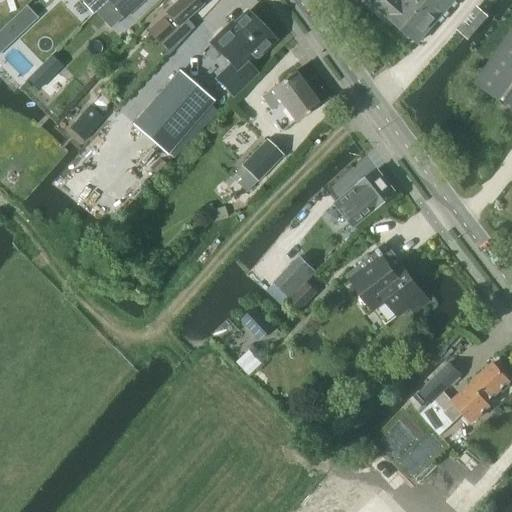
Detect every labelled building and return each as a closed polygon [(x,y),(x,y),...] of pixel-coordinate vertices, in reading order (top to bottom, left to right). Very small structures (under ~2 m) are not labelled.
[(89,0),(98,9),(107,1),(106,0),(89,0)] [(106,0),(107,1),(98,9),(97,10),(102,16),(112,7),(114,9),(120,3),(129,13),(143,0),(106,0)] [(185,0),(168,16),(179,28),(203,5),(197,0),(185,0)] [(373,0),(371,3),(388,17),(401,0),(373,0)] [(418,43),(454,0),(401,0),(388,17),(418,43)] [(0,53),(37,18),(25,6),(0,29),(0,53)] [(247,66),(273,41),(246,14),(225,34),(222,31),(210,44),(231,65),(216,80),(232,97),(255,74),(247,66)] [(160,46),(174,32),(163,21),(149,34),(160,46)] [(511,110),(511,30),(474,84),(511,110)] [(26,81),(37,92),(61,67),(50,57),(26,81)] [(179,74),(134,125),(165,153),(210,101),(179,74)] [(295,124),(319,106),(296,74),(271,91),(272,92),(262,99),(271,112),(281,105),(295,124)] [(70,129),(83,141),(103,120),(89,107),(70,129)] [(258,183),(283,157),(267,142),(242,167),(258,183)] [(356,228),(397,194),(378,171),(337,204),(356,228)] [(381,258),(385,256),(380,249),(376,252),(377,253),(348,276),(375,311),(387,301),(399,317),(411,307),(415,312),(428,302),(401,267),(393,273),(381,258)] [(300,257),(274,284),(289,299),(306,282),(312,275),(315,272),(300,257)] [(240,321),(259,341),(274,327),(255,307),(240,321)] [(508,384),(511,382),(495,364),(471,386),(453,403),(444,393),(462,376),(450,364),(420,394),(431,405),(420,415),(439,436),(463,415),(471,423),(490,406),(487,403),(501,391),(503,394),(511,387),(508,384)]
